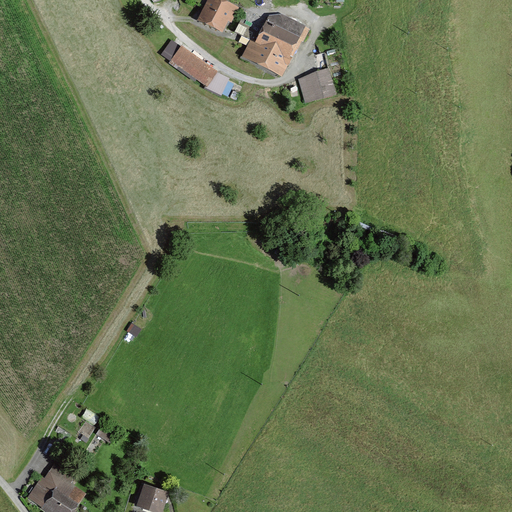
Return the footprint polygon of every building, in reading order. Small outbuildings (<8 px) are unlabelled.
[(235,12),(209,0),(205,0),(195,21),(225,35),(235,12)] [(306,31),(265,11),(242,58),(247,60),(282,78),(306,31)] [(225,79),(178,50),(169,64),(216,93),(225,79)] [(328,73),(296,83),(303,105),(334,95),(328,73)] [(95,423),(100,417),(88,408),(83,415),(95,423)] [(95,437),(108,445),(114,435),(101,428),(95,437)] [(74,475),(55,463),(30,502),(46,511),(72,511),(82,498),(66,488),(74,475)] [(158,511),(163,497),(140,489),(133,508),(145,511),(158,511)]
